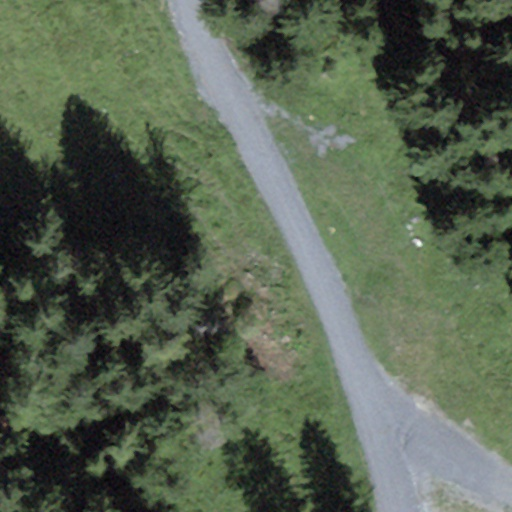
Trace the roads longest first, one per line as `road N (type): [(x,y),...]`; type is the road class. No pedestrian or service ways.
road 1 (track): [(189,0),(201,44),(390,423)]
road 2 (track): [(390,423),(511,498)]
